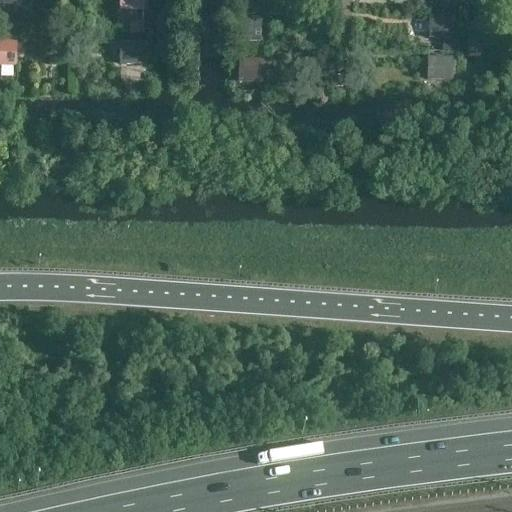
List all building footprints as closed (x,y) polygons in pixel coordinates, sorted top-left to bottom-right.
[(143,14),(143,0),(118,0),(119,14),(143,14)] [(453,20),(430,19),(429,42),(453,43),(453,20)] [(242,45),(261,45),(261,20),(242,20),(242,45)] [(144,24),(128,25),(129,37),(144,37),(144,24)] [(16,45),(0,44),(0,69),(16,70),(16,45)] [(119,45),(119,69),(143,69),(144,46),(119,45)] [(263,62),(239,61),(238,85),(262,86),(263,62)] [(427,61),(427,85),(452,85),(452,61),(427,61)] [(343,78),(332,78),(331,90),(343,90),(343,78)]
